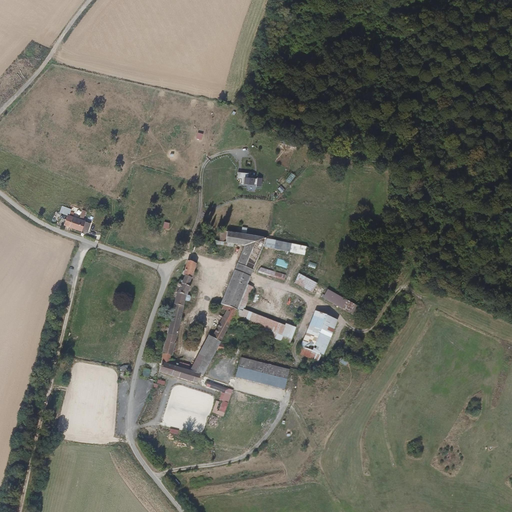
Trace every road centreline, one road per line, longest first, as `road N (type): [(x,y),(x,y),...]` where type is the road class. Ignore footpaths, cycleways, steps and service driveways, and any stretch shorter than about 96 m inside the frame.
road 1 (unclassified): [(184,511),(132,439),(129,393),(166,269),(55,229),(0,193)]
road 2 (track): [(84,241),(17,511)]
road 3 (track): [(0,109),(87,0)]
